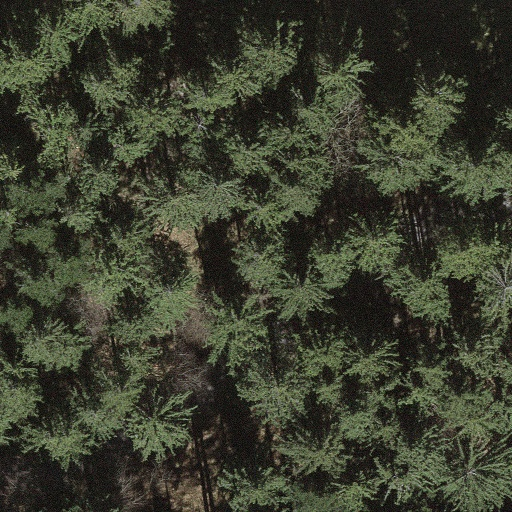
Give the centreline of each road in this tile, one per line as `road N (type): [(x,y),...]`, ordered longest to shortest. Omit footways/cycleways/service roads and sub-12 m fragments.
road 1 (track): [(0,496),(10,501),(104,450),(387,230),(511,183)]
road 2 (track): [(0,420),(51,380),(138,252),(173,98),(221,0)]
